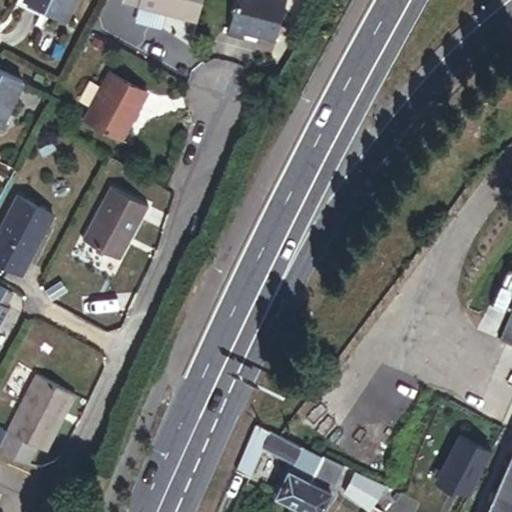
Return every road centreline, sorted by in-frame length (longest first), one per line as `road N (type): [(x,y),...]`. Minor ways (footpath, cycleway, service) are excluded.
road 1 (trunk): [(193,441),(356,186),(424,95),(511,8)]
road 2 (secondary): [(407,0),(353,97),(193,441)]
road 3 (residential): [(52,511),(193,195),(222,92)]
